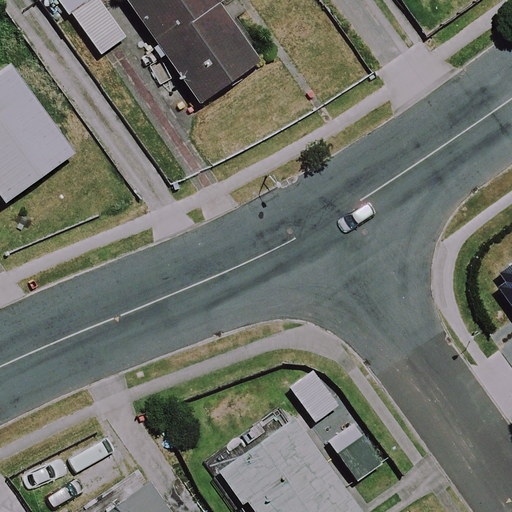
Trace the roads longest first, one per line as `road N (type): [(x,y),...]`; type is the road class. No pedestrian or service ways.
road 1 (residential): [(0,368),(328,224)]
road 2 (residential): [(511,491),(328,224)]
road 3 (residential): [(328,224),(511,97)]
